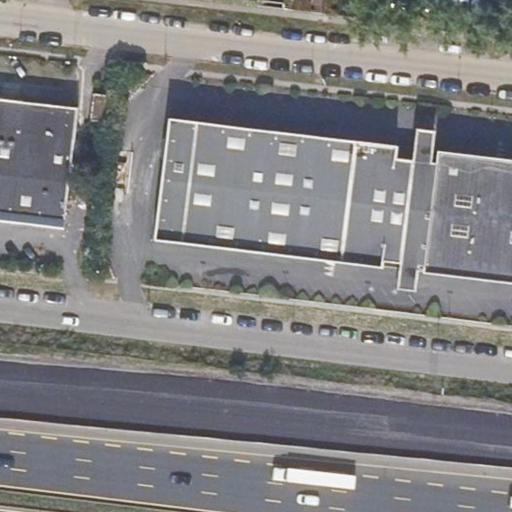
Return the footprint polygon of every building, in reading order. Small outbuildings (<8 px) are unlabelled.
[(83,115),(96,116),(100,86),(87,84),(83,115)] [(69,99),(0,91),(0,211),(55,218),(69,99)] [(383,258),(398,259),(416,261),(415,270),(511,279),(511,154),(436,147),(435,157),(412,155),(396,153),(398,140),(168,117),(155,239),(383,263),(383,258)] [(415,133),(412,155),(435,157),(436,147),(437,135),(438,128),(415,125),(415,133)] [(415,270),(416,261),(398,259),(396,278),(396,286),(413,288),(414,279),(415,270)]
